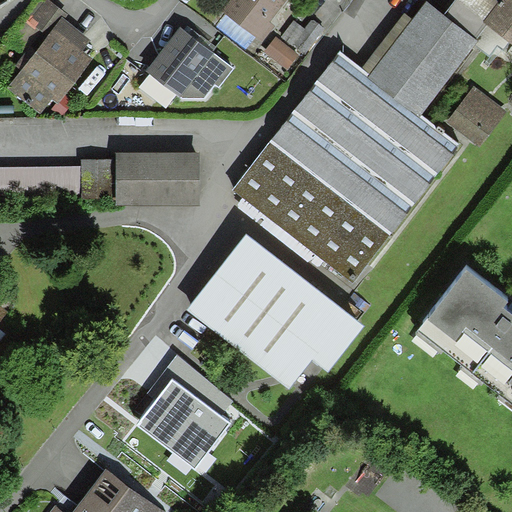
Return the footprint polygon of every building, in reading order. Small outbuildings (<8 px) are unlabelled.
[(289,0),(225,0),(221,6),(262,36),(289,0)] [(472,0),(491,14),(500,3),(501,0),(472,0)] [(511,0),(501,0),(500,3),(511,12),(511,0)] [(341,56),(238,186),(352,275),(456,144),(415,111),(472,39),(427,5),(369,78),(341,56)] [(57,16),(7,71),(45,105),(95,49),(57,16)] [(211,51),(176,23),(144,63),(179,91),(211,51)] [(295,69),(317,34),(301,24),(289,42),(279,36),(269,52),(295,69)] [(475,94),(452,124),(476,143),(499,112),(475,94)] [(192,141),(118,142),(119,198),(193,197),(192,141)] [(0,193),(117,192),(117,164),(0,165),(0,193)] [(185,250),(137,213),(88,276),(135,313),(185,250)] [(247,236),(192,307),(290,381),(312,352),(329,365),(361,323),(247,236)] [(511,400),(511,300),(466,265),(417,330),(511,400)] [(182,375),(158,410),(193,434),(217,398),(182,375)] [(155,511),(157,511),(98,468),(66,511),(57,511),(50,507),(45,511),(155,511)]
